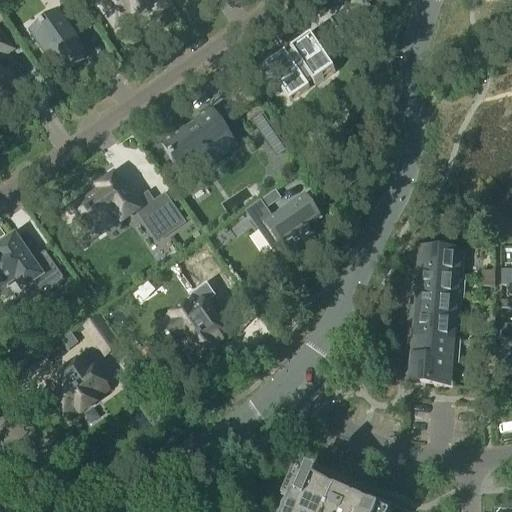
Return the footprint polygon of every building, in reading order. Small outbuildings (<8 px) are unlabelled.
[(145,13),(148,11),(140,0),(89,0),(96,9),(99,7),(115,30),(132,17),(135,20),(138,18),(137,17),(144,12),(145,13)] [(69,7),(40,28),(42,31),(32,39),(59,78),(84,61),(74,46),(78,44),(72,35),(83,27),(69,7)] [(357,28),(345,9),(330,20),(342,38),(357,28)] [(0,103),(21,90),(10,74),(3,79),(0,73),(0,59),(12,52),(0,34),(0,103)] [(335,76),(308,38),(289,52),(291,55),(286,59),(284,56),(282,53),(273,59),(274,61),(264,68),(283,94),(280,96),(284,101),(286,99),(290,105),(309,91),(307,88),(312,84),(316,90),(335,76)] [(263,115),(252,122),(272,151),(277,147),(283,155),(288,152),(263,115)] [(239,150),(216,116),(197,130),(193,125),(161,147),(169,159),(168,159),(172,164),(178,172),(190,164),(195,172),(210,161),(214,167),(239,150)] [(68,218),(84,241),(96,232),(98,235),(120,219),(122,222),(141,209),(149,221),(154,217),(167,236),(182,225),(169,206),(159,213),(147,196),(138,203),(130,191),(125,194),(115,179),(100,190),(103,194),(91,202),(89,199),(74,210),(76,213),(68,218)] [(308,201),(305,198),(272,221),(260,203),(245,213),(258,232),(264,228),(279,249),(292,240),(295,244),(310,233),(307,230),(321,220),(318,217),(322,214),(311,199),(308,201)] [(49,293),(63,283),(44,255),(31,264),(30,263),(14,240),(0,250),(0,293),(12,285),(19,295),(40,280),(49,293)] [(420,276),(463,279),(465,256),(422,253),(420,276)] [(501,280),(511,280),(511,272),(501,272),(501,280)] [(482,281),(494,281),(494,273),(482,273),(482,281)] [(418,299),(461,303),(464,303),(466,279),(463,279),(420,276),(418,299)] [(511,288),(511,280),(501,280),(501,288),(511,288)] [(205,307),(216,299),(207,286),(190,298),(196,306),(189,311),(186,308),(167,321),(170,326),(165,330),(176,346),(181,343),(198,367),(218,353),(216,350),(229,341),(205,307)] [(417,321),(457,324),(460,324),(461,303),(418,299),(417,321)] [(511,303),(501,303),(501,311),(511,310),(511,303)] [(483,325),(495,325),(495,317),(483,317),(483,325)] [(95,349),(111,337),(99,321),(83,332),(95,349)] [(415,340),(456,343),(457,324),(417,321),(415,340)] [(495,325),(483,325),(483,333),(495,333),(495,325)] [(413,364),(454,367),(459,367),(461,344),(456,343),(415,340),(413,364)] [(511,341),(501,341),(501,349),(511,349),(511,341)] [(0,367),(4,374),(17,365),(10,355),(0,362),(0,367)] [(483,369),(495,369),(495,361),(483,361),(483,369)] [(84,362),(49,387),(59,401),(55,403),(70,425),(80,417),(83,421),(97,410),(95,407),(111,396),(96,375),(94,376),(84,362)] [(452,390),(454,367),(413,364),(412,387),(452,390)] [(501,372),(511,372),(511,364),(501,364),(501,372)] [(511,372),(501,372),(501,380),(511,380),(511,372)] [(280,511),(405,511),(302,466),(280,511)] [(0,511),(12,511),(0,498),(0,511)]
